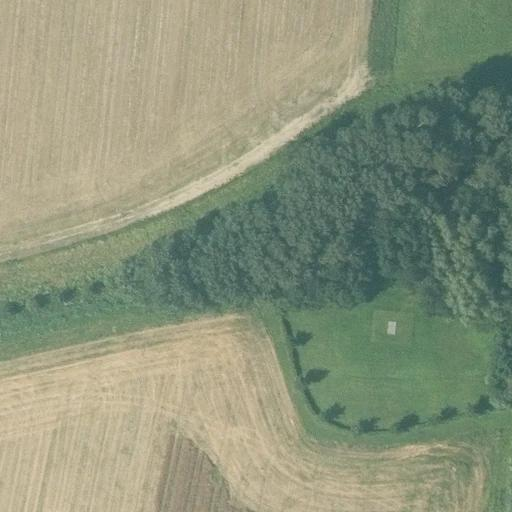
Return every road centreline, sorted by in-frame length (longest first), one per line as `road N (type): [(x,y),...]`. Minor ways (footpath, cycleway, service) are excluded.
road 1 (track): [(338,336),(438,340),(511,359)]
road 2 (track): [(408,301),(455,198),(511,197)]
